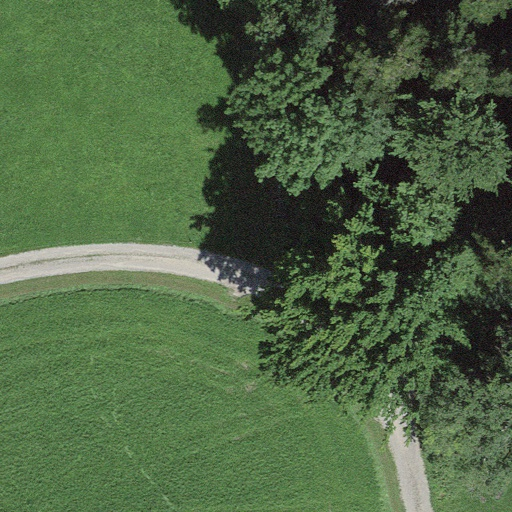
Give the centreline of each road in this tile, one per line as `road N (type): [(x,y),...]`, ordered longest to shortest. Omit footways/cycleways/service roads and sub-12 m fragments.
road 1 (track): [(0,274),(141,257),(228,272),(305,302),(371,356)]
road 2 (track): [(272,290),(272,0)]
road 3 (track): [(371,356),(418,511)]
